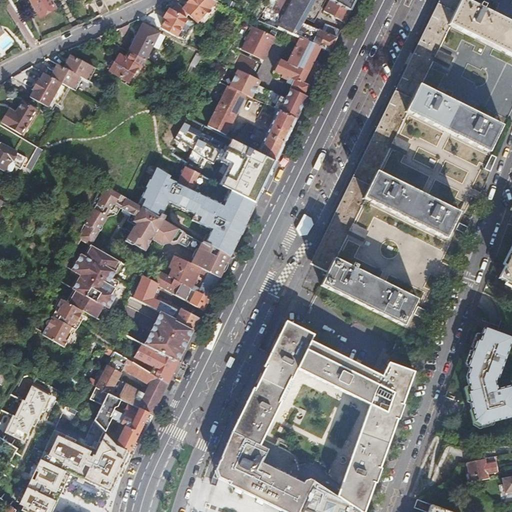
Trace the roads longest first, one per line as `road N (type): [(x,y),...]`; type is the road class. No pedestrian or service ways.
road 1 (primary): [(140,511),(154,468),(384,0)]
road 2 (residential): [(385,511),(511,171)]
road 3 (residential): [(153,0),(0,74)]
